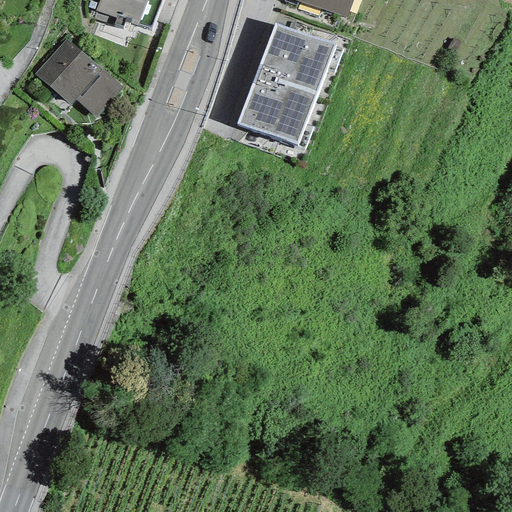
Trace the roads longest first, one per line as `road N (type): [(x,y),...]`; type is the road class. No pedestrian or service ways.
road 1 (tertiary): [(12,511),(207,0)]
road 2 (residential): [(218,124),(266,0)]
